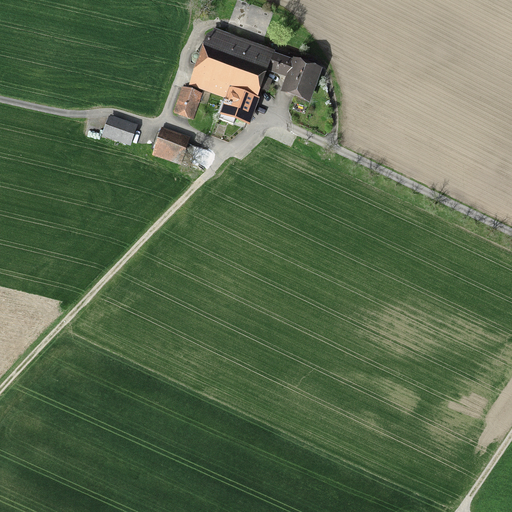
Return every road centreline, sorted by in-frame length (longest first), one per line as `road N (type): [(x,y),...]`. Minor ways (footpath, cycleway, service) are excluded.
road 1 (unclassified): [(511,226),(273,122),(227,147),(111,111),(74,114)]
road 2 (track): [(0,384),(227,147)]
